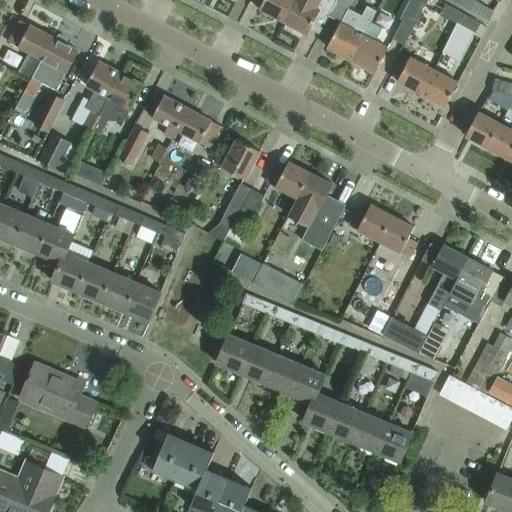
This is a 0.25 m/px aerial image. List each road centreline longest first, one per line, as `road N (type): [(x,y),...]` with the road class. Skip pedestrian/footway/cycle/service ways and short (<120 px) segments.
road 1 (unclassified): [(428,174),(98,0)]
road 2 (residential): [(320,511),(160,374)]
road 3 (residential): [(428,174),(511,19)]
road 4 (residential): [(0,302),(160,374)]
road 5 (residential): [(160,374),(98,501)]
